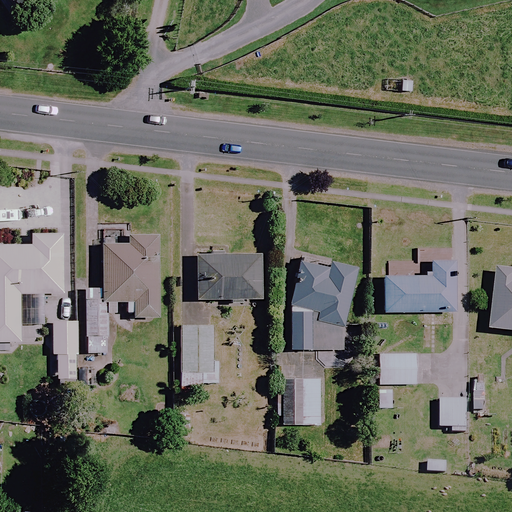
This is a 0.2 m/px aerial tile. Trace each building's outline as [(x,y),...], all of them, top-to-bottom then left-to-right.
[(10,0),(16,10),(31,0),(40,0),(41,1),(43,0),(10,0)] [(62,235),(32,235),(32,246),(0,246),(0,295),(62,295),(62,235)] [(127,303),(126,315),(132,315),(132,320),(156,321),(160,236),(128,235),(128,246),(105,245),(102,302),(127,303)] [(260,301),(260,255),(197,255),(197,301),(260,301)] [(449,315),(450,260),(429,260),(429,278),(383,277),(382,314),(449,315)] [(300,261),(289,313),(288,352),(347,353),(348,317),(358,267),(331,261),(330,267),(300,261)] [(511,334),(511,269),(496,268),(490,332),(511,334)] [(106,304),(85,304),(85,335),(106,336),(106,304)] [(413,321),(397,321),(397,338),(413,337),(413,321)] [(57,368),(75,368),(75,356),(79,356),(79,322),(54,322),(54,356),(57,356),(57,368)] [(215,326),(182,325),(180,394),(202,395),(202,384),(218,385),(219,362),(214,362),(215,326)] [(415,386),(416,355),(378,355),(378,385),(415,386)] [(497,371),(475,375),(479,393),(500,388),(497,371)] [(323,380),(278,378),(276,425),(321,427),(323,380)] [(392,391),(377,391),(377,410),(392,409),(392,391)] [(453,429),(453,434),(463,434),(463,429),(468,429),(468,402),(441,402),(441,429),(453,429)] [(472,443),(458,442),(457,462),(471,462),(472,443)] [(448,464),(414,459),(412,470),(447,475),(448,464)]
